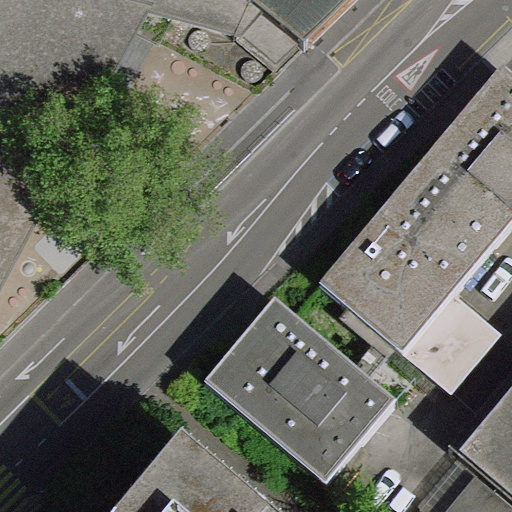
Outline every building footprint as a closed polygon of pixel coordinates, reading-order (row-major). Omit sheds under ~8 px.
[(0,0),(0,284),(147,10),(122,0),(0,0)] [(260,12),(245,0),(122,0),(147,10),(240,35),(260,12)] [(245,0),(260,12),(305,52),(359,0),(245,0)] [(511,82),(504,76),(321,291),(404,359),(456,300),(511,232),(511,82)] [(504,339),(456,300),(404,359),(453,400),(504,339)] [(279,305),(208,388),(329,490),(399,408),(279,305)] [(511,394),(455,462),(477,480),(511,509),(511,394)] [(279,511),(183,429),(115,511),(279,511)] [(511,511),(511,509),(477,480),(449,511),(511,511)]
